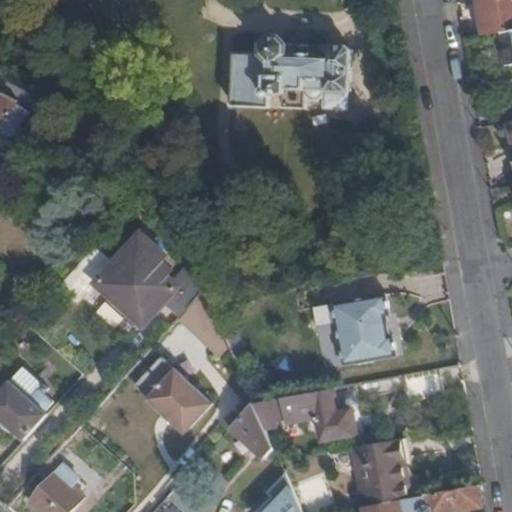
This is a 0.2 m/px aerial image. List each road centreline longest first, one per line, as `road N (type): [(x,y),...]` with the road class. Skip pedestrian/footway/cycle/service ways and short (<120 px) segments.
road 1 (residential): [(472,273),(426,0)]
road 2 (residential): [(508,511),(472,273)]
